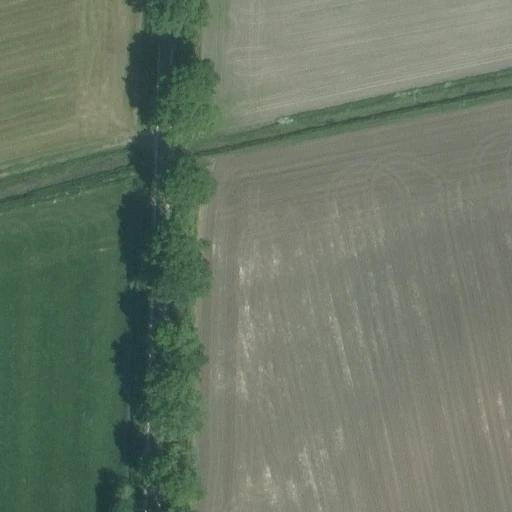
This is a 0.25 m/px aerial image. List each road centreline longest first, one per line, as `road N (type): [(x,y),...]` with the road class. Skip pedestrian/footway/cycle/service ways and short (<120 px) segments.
road 1 (unclassified): [(154,511),(165,0)]
road 2 (track): [(162,147),(0,189)]
